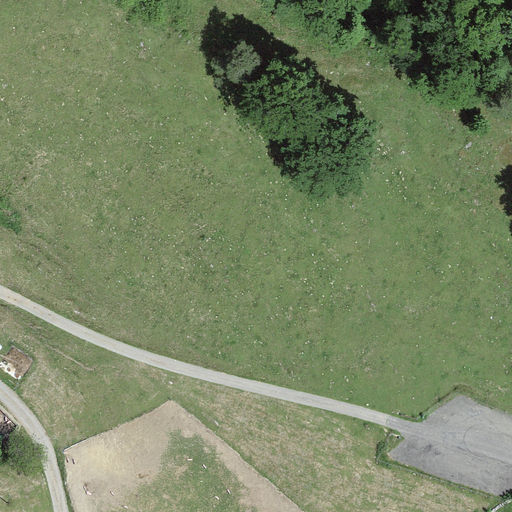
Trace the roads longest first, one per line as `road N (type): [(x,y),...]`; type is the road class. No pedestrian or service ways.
road 1 (track): [(511,457),(122,350),(0,293)]
road 2 (track): [(0,393),(48,451),(58,511)]
